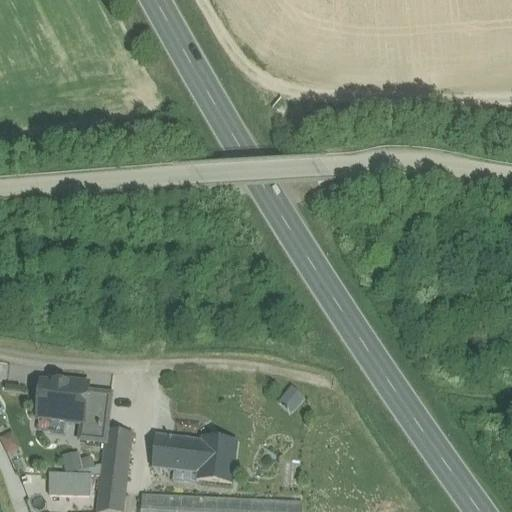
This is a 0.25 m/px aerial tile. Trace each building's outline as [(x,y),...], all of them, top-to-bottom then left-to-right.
[(66,387),(42,384),(38,420),(81,425),(83,426),(87,393),(88,386),(66,383),(66,387)] [(111,396),(87,393),(83,426),(81,425),(80,441),(105,444),(107,432),(111,396)] [(291,396),(277,408),(290,422),(303,411),(291,396)] [(132,435),(107,432),(105,444),(101,479),(101,480),(127,483),(132,435)] [(203,444),(155,438),(152,470),(173,473),(199,476),(203,444)] [(236,446),(203,441),(203,444),(198,481),(231,485),(236,446)] [(80,453),(63,455),(65,473),(82,471),(80,453)] [(83,474),(93,473),(92,455),(82,456),(83,474)] [(49,473),(49,497),(92,498),(93,475),(49,473)] [(199,476),(173,473),(172,488),(197,491),(198,482),(198,481),(199,476)] [(123,511),(127,483),(101,480),(96,511),(123,511)] [(302,511),(303,503),(141,496),(140,511),(302,511)]
